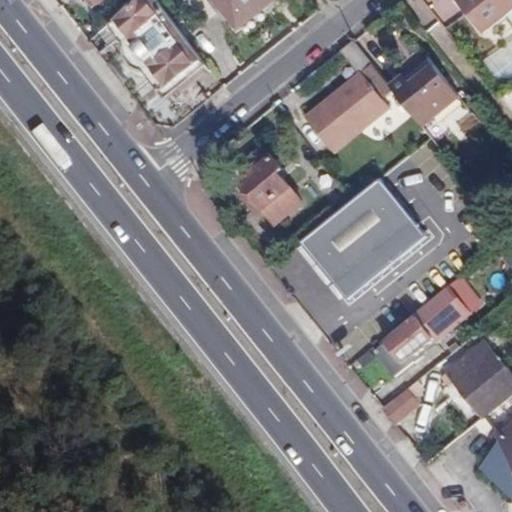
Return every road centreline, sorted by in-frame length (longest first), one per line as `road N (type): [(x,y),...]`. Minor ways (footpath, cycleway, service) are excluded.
road 1 (primary): [(0,68),(348,511)]
road 2 (primary): [(405,511),(140,178)]
road 3 (residential): [(140,178),(369,0)]
road 4 (primary): [(140,178),(0,0)]
